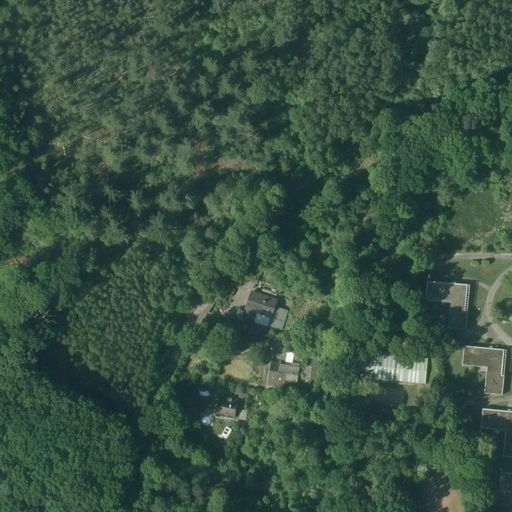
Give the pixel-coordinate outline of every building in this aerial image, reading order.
[(467,286),(437,283),(437,286),(427,285),(426,301),(436,302),(436,299),(449,300),(449,303),(450,303),(448,329),(466,331),(467,312),(465,311),(467,286)] [(277,302),(251,293),(245,309),(271,318),(275,307),(277,302)] [(287,311),(275,307),(271,318),(268,327),(281,331),(287,311)] [(246,341),(235,337),(233,344),(244,348),(246,341)] [(504,351),(474,348),(473,350),(464,349),(462,365),(473,366),(473,363),(486,365),(486,368),(487,368),(484,394),(502,396),(504,377),(501,376),(504,351)] [(284,366),(272,364),(268,385),(284,388),(285,382),(297,384),(299,368),(291,367),(293,354),(287,353),(284,366)] [(428,360),(366,354),(364,375),(362,374),(362,376),(363,377),(363,378),(425,384),(428,360)] [(318,378),(311,377),(311,368),(305,367),(304,388),(317,389),(318,378)] [(247,396),(235,394),(234,400),(237,401),(246,403),(247,396)] [(232,399),(226,398),(225,399),(220,397),(216,415),(224,417),(225,415),(234,417),(237,401),(234,400),(234,401),(232,400),(232,399)] [(240,419),(248,419),(248,410),(241,409),(240,419)] [(511,412),(493,410),(492,413),(482,412),(481,428),(491,429),(491,426),(505,427),(504,430),(505,430),(503,457),(511,457),(511,412)] [(202,414),(202,426),(212,426),(213,414),(202,414)] [(225,427),(222,435),(228,438),(232,429),(225,427)] [(511,473),(511,476),(501,475),(500,491),(510,492),(510,489),(511,489),(511,473)]
